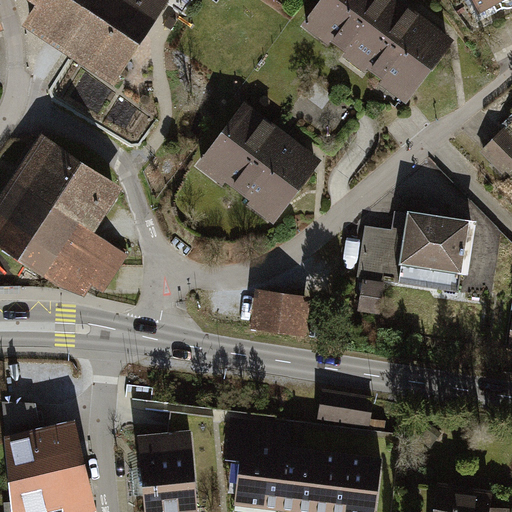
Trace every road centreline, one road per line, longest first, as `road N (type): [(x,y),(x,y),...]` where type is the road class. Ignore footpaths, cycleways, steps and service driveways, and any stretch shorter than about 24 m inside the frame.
road 1 (residential): [(511,76),(288,256),(227,278),(163,275)]
road 2 (secondary): [(155,339),(511,397)]
road 3 (residential): [(13,105),(112,154),(134,188),(163,275)]
road 4 (residential): [(108,511),(101,455),(111,331)]
